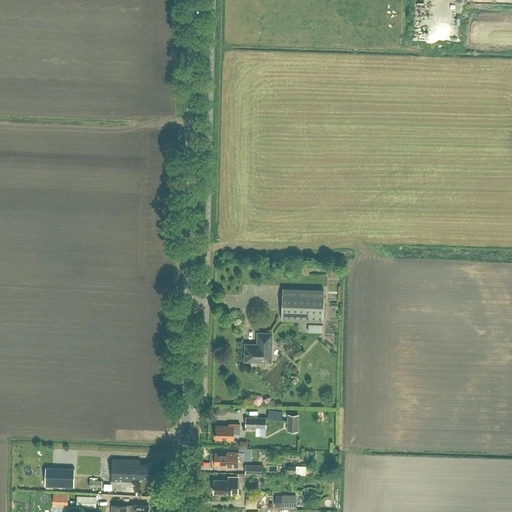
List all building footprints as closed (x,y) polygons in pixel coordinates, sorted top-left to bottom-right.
[(282,288),(281,320),(323,321),(324,289),(282,288)] [(271,357),(271,333),(259,333),(259,342),(257,344),(245,344),(245,361),(266,362),(271,357)] [(288,414),(287,431),(298,431),(298,415),(288,414)] [(266,428),(266,417),(245,416),(245,427),(266,428)] [(215,439),(233,439),(233,433),(239,433),(240,424),(229,423),(229,425),(215,425),(215,439)] [(237,467),(238,460),(244,460),(244,452),(227,452),(227,453),(215,453),(214,465),(225,465),(225,466),(237,467)] [(139,478),(150,478),(150,465),(139,464),(139,460),(112,459),(111,481),(130,481),(130,479),(139,480),(139,478)] [(262,474),(262,465),(246,464),(245,474),(262,474)] [(295,473),(305,473),(305,464),(296,464),(295,473)] [(74,487),(74,468),(45,467),(45,486),(74,487)] [(214,479),(214,493),(231,493),(231,492),(237,492),(238,477),(228,477),(228,480),(214,479)] [(246,492),(245,504),(262,505),(262,503),(267,503),(267,494),(262,494),(262,493),(246,492)] [(77,496),(77,506),(95,506),(95,497),(77,496)]
